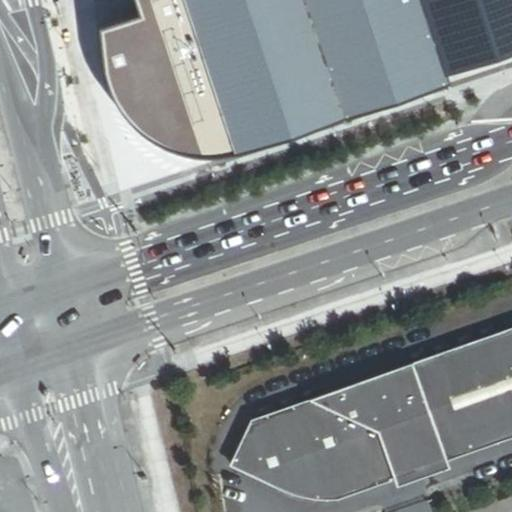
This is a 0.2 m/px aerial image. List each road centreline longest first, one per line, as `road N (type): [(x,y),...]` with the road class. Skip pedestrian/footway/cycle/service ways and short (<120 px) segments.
road 1 (primary): [(511,139),(26,304)]
road 2 (primary): [(40,361),(511,204)]
road 3 (tertiary): [(79,507),(40,361)]
